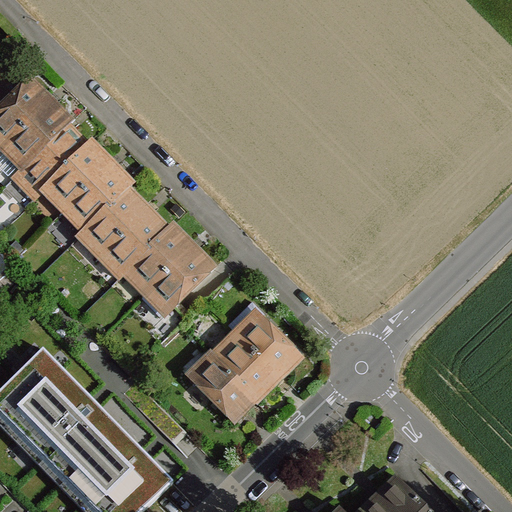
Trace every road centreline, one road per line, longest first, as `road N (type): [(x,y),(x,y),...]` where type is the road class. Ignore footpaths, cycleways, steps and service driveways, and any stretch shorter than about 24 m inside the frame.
road 1 (residential): [(361,366),(3,0)]
road 2 (residential): [(361,366),(511,219)]
road 3 (residential): [(214,511),(361,366)]
road 4 (residential): [(502,511),(361,366)]
